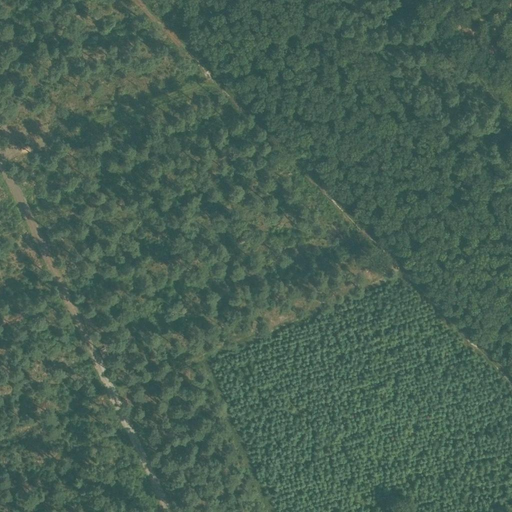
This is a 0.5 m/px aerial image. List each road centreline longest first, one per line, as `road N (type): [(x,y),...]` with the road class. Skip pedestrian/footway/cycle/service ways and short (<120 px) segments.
road 1 (track): [(152,0),(311,175),(78,306),(175,511)]
road 2 (track): [(311,175),(404,266),(0,444)]
road 3 (track): [(0,137),(78,306)]
road 4 (track): [(404,266),(511,381)]
